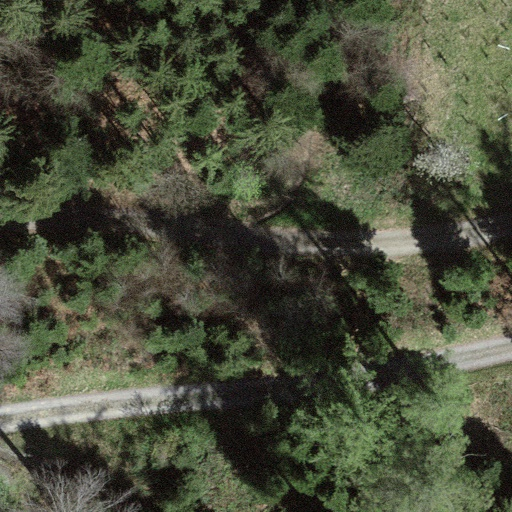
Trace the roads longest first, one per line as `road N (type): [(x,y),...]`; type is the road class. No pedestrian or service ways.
road 1 (track): [(511,214),(392,244),(54,211),(0,219)]
road 2 (track): [(0,420),(313,389),(511,350)]
